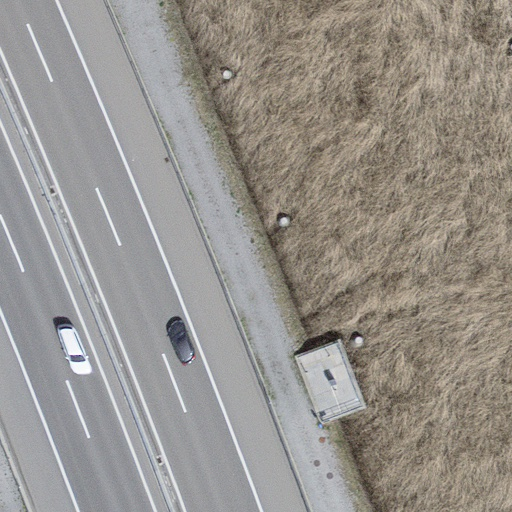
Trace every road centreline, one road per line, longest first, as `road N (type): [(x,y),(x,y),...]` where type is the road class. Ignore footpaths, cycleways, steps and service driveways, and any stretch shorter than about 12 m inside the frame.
road 1 (motorway): [(222,511),(16,0)]
road 2 (motorway): [(0,215),(116,511)]
